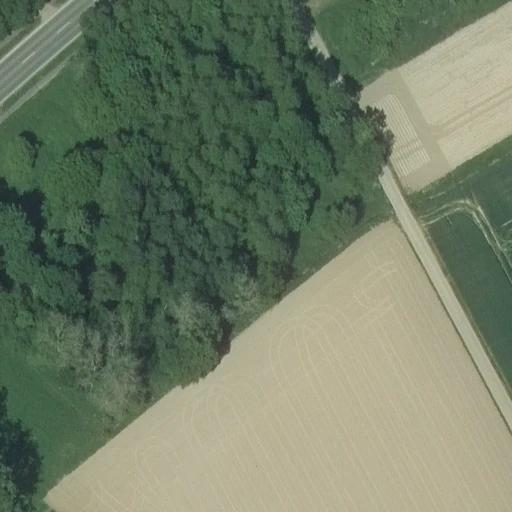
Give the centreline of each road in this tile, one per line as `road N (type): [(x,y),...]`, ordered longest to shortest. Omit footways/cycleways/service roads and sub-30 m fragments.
road 1 (unclassified): [(289,0),(511,411)]
road 2 (secondary): [(100,0),(0,85)]
